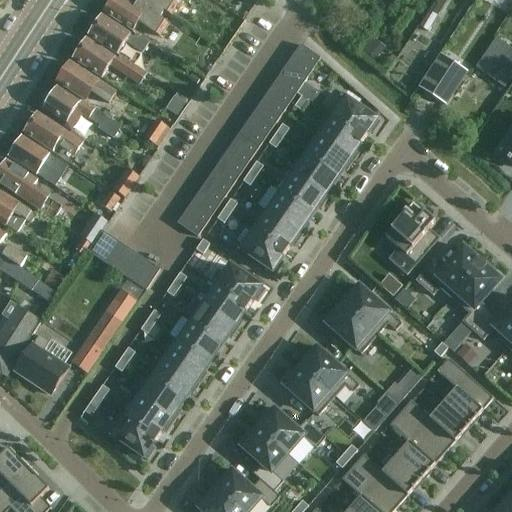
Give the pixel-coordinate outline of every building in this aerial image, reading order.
[(171,16),(146,0),(136,0),(133,6),(124,0),(113,0),(105,14),(134,33),(139,24),(160,38),(168,26),(159,21),(165,12),(171,17),(171,16)] [(146,0),(171,16),(176,9),(179,5),(182,0),(146,0)] [(434,0),(417,27),(424,30),(433,15),(437,17),(447,0),(434,0)] [(142,55),(149,45),(135,36),(134,39),(102,18),(89,38),(117,57),(125,44),(142,55)] [(86,42),(73,62),(102,80),(110,67),(140,85),(146,76),(121,59),(119,62),(86,42)] [(369,42),(363,50),(376,60),(382,51),(369,42)] [(301,46),(294,56),(314,70),(320,60),(301,46)] [(227,48),(221,59),(240,69),(245,59),(227,48)] [(511,51),(510,49),(489,79),(504,89),(511,77),(511,51)] [(314,70),(294,56),(287,66),(307,80),(314,70)] [(441,104),(444,106),(446,107),(468,73),(441,56),(419,89),(423,92),(441,104)] [(307,80),(287,66),(280,76),(300,90),(307,80)] [(108,105),(115,96),(70,67),(58,85),(85,103),(91,94),(108,105)] [(300,90),(280,76),(273,86),(293,100),(300,90)] [(293,100),(273,86),(267,96),(286,110),(293,100)] [(297,95),(301,98),(307,102),(312,95),(302,88),(297,95)] [(45,108),(43,110),(66,125),(75,112),(99,127),(98,130),(114,140),(122,128),(81,102),(79,104),(57,90),(51,99),(48,99),(44,105),(45,108)] [(286,110),(267,96),(260,106),(280,120),(286,110)] [(184,104),(174,97),(165,110),(176,117),(184,104)] [(380,124),(341,97),(327,117),(332,120),(364,141),(367,137),(367,136),(369,133),(373,135),(380,124)] [(301,98),(295,108),(301,113),(308,103),(307,102),(301,98)] [(280,120),(260,106),(253,116),(273,129),(280,120)] [(37,116),(24,135),(53,154),(61,141),(77,151),(83,142),(71,134),(69,137),(37,116)] [(273,129),(253,116),(246,126),(266,139),(273,129)] [(364,141),(332,120),(319,138),(354,162),(361,151),(358,149),(360,146),(361,146),(364,141)] [(155,146),(167,127),(157,121),(145,139),(155,146)] [(266,139),(246,126),(239,136),(259,149),(266,139)] [(282,126),(275,136),(282,141),(289,131),(282,126)] [(505,151),(502,156),(509,161),(508,163),(511,165),(511,163),(511,132),(501,148),(505,151)] [(259,149),(239,136),(232,146),(252,159),(259,149)] [(282,141),(275,136),(269,145),(276,150),(282,141)] [(347,173),(354,162),(319,138),(307,157),(338,179),(343,170),(347,173)] [(61,178),(67,168),(22,139),(10,158),(37,176),(44,166),(61,178)] [(252,159),(232,146),(226,155),(245,169),(252,159)] [(245,169),(226,155),(219,165),(239,179),(245,169)] [(338,179),(307,157),(294,176),(328,200),(335,189),(332,187),(338,179)] [(0,186),(54,221),(61,210),(32,190),(37,183),(6,163),(0,172),(0,186)] [(256,164),(250,173),(256,178),(263,168),(256,164)] [(239,179),(219,165),(212,175),(232,189),(239,179)] [(250,188),(256,178),(250,173),(243,183),(250,188)] [(232,189),(212,175),(205,185),(225,199),(232,189)] [(328,200),(294,176),(281,195),(312,216),(318,208),(321,210),(328,200)] [(119,181),(111,192),(124,200),(131,189),(119,181)] [(225,199),(205,185),(198,195),(218,209),(225,199)] [(120,199),(109,192),(100,207),(110,213),(120,199)] [(0,223),(7,228),(16,235),(25,222),(30,225),(35,217),(0,193),(0,223)] [(218,209),(198,195),(192,205),(211,218),(218,209)] [(312,216),(281,195),(268,213),(302,237),(310,227),(306,224),(312,216)] [(231,201),(224,211),(231,216),(237,206),(231,201)] [(427,213),(416,204),(386,239),(398,250),(389,261),(407,277),(440,240),(430,231),(436,225),(425,215),(427,213)] [(211,218),(192,205),(185,215),(205,228),(211,218)] [(224,225),(231,216),(224,211),(217,221),(224,225)] [(302,237),(268,213),(255,232),(286,254),(290,249),(289,249),(292,246),(295,248),(302,237)] [(198,238),(205,228),(185,215),(178,225),(198,238)] [(86,226),(78,237),(83,241),(91,246),(93,247),(100,235),(86,226)] [(0,254),(21,269),(27,259),(9,248),(8,249),(2,244),(7,236),(0,231),(0,254)] [(286,254),(255,232),(241,252),(276,276),(284,264),(280,262),(283,258),(283,259),(286,254)] [(107,236),(103,233),(102,233),(100,235),(93,247),(88,254),(105,265),(119,244),(107,236)] [(91,246),(83,241),(75,253),(84,258),(91,246)] [(196,251),(203,256),(210,246),(203,241),(196,251)] [(119,244),(105,265),(115,272),(129,250),(119,244)] [(478,262),(464,249),(444,272),(434,263),(416,283),(433,298),(440,290),(452,300),(483,265),(478,261),(478,262)] [(129,250),(115,272),(125,278),(139,257),(129,250)] [(139,257),(125,278),(136,285),(150,264),(139,257)] [(0,270),(0,271),(53,306),(60,296),(6,262),(0,258),(0,270)] [(136,285),(146,292),(160,271),(150,264),(136,285)] [(487,269),(483,265),(452,300),(469,316),(462,324),(473,333),(491,313),(481,305),(501,282),(487,269)] [(265,291),(231,267),(217,287),(249,309),(252,304),(254,300),(257,303),(265,291)] [(56,274),(47,287),(57,294),(66,280),(56,274)] [(173,284),(180,289),(187,279),(180,275),(173,284)] [(167,294),(173,299),(180,289),(173,284),(167,294)] [(391,284),(385,290),(393,298),(399,292),(391,284)] [(377,337),(388,326),(396,333),(403,326),(357,286),(348,295),(351,298),(343,307),(377,337)] [(249,309),(217,287),(204,306),(239,329),(246,319),(243,317),(245,313),(249,309)] [(404,291),(395,301),(406,311),(415,301),(404,291)] [(239,329),(204,306),(191,324),(223,346),(228,338),(231,340),(239,329)] [(18,307),(0,335),(0,341),(17,353),(29,335),(32,338),(42,323),(18,307)] [(361,356),(377,337),(343,307),(335,316),(332,313),(324,323),(361,356)] [(511,307),(500,321),(491,313),(473,333),(483,342),(495,330),(511,345),(507,349),(508,350),(511,345),(511,307)] [(147,322),(154,326),(161,317),(154,312),(147,322)] [(123,324),(107,314),(86,344),(101,355),(123,324)] [(141,331),(147,336),(154,326),(147,322),(141,331)] [(223,346),(191,324),(178,343),(213,367),(220,356),(217,354),(223,346)] [(44,353),(50,344),(39,336),(15,372),(51,396),(68,370),(44,353)] [(213,367),(178,343),(165,362),(200,386),(207,375),(204,373),(209,366),(212,368),(213,367)] [(448,350),(442,345),(434,354),(440,359),(448,350)] [(464,346),(455,355),(467,366),(476,356),(464,346)] [(335,399),(345,387),(353,394),(360,387),(314,347),(305,357),(308,360),(301,368),(335,399)] [(122,359),(128,364),(135,354),(128,350),(122,359)] [(115,369),(122,374),(128,364),(122,359),(115,369)] [(494,400),(449,360),(437,373),(456,390),(443,405),(469,428),(494,400)] [(200,386),(165,362),(152,381),(184,402),(189,394),(193,396),(200,386)] [(319,418),(335,399),(301,368),(293,377),(290,375),(281,384),(319,418)] [(184,402),(152,381),(140,400),(174,423),(181,413),(178,410),(184,402)] [(387,404),(403,386),(397,381),(382,400),(387,404)] [(96,397),(102,401),(109,392),(102,387),(96,397)] [(407,397),(401,391),(393,400),(399,406),(407,397)] [(89,407),(96,411),(102,401),(96,397),(89,407)] [(174,423),(140,400),(127,418),(122,414),(122,415),(158,440),(162,435),(161,435),(164,432),(167,434),(174,423)] [(399,406),(393,400),(385,409),(391,415),(399,406)] [(411,403),(401,415),(445,455),(469,428),(443,405),(431,420),(411,403)] [(266,421),(258,430),(288,456),(304,439),(316,450),(325,440),(305,422),(297,431),(272,409),(263,419),(266,421)] [(158,440),(122,415),(108,434),(132,451),(143,458),(148,462),(156,450),(152,448),(155,445),(158,440)] [(445,455),(401,415),(390,427),(409,444),(396,459),(422,482),(445,455)] [(272,475),(288,456),(258,430),(251,439),(248,436),(239,446),(272,475)] [(338,460),(354,441),(348,436),(332,455),(338,460)] [(358,453),(351,447),(344,456),(350,461),(358,453)] [(0,498),(29,470),(8,450),(0,458),(0,498)] [(132,451),(126,458),(137,468),(143,458),(132,451)] [(350,461),(344,456),(336,465),(342,470),(350,461)] [(364,457),(353,469),(398,509),(422,482),(396,459),(383,474),(364,457)] [(394,511),(398,509),(353,469),(342,481),(361,498),(348,511),(394,511)] [(29,470),(0,498),(0,511),(8,511),(10,511),(11,511),(48,511),(51,510),(41,499),(49,491),(29,470)] [(224,483),(216,492),(238,511),(251,511),(261,501),(270,509),(279,498),(259,481),(251,490),(229,470),(221,480),(224,483)] [(196,508),(201,511),(238,511),(216,492),(208,500),(205,498),(196,508)] [(511,511),(511,496),(501,509),(504,511),(511,511)] [(305,511),(308,508),(302,503),(294,511),(305,511)]
